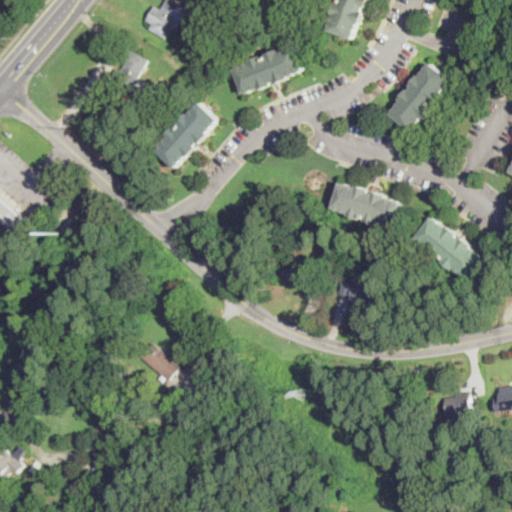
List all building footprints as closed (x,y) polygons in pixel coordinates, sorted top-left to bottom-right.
[(175,0),(204,17),(193,37),(176,27),(168,39),(151,29),(154,23),(148,20),(157,5),(163,9),(167,0),(175,0)] [(312,0),(308,12),(288,5),(289,0),(312,0)] [(372,0),(370,8),(367,7),(366,11),(368,11),(364,25),(361,24),(356,39),(330,30),(336,14),(333,13),(338,0),(341,2),(341,0),(372,0)] [(308,12),(315,15),(313,21),(306,18),(308,12)] [(297,45),(307,70),(292,76),(293,78),(280,83),(279,81),(275,82),(276,85),(263,90),(262,88),(247,94),(237,68),(253,62),(252,60),(264,55),(265,57),(269,56),(268,54),(281,49),(282,51),(297,45)] [(152,60),(141,78),(132,93),(111,80),(119,67),(123,70),(127,63),(124,61),(132,48),(152,60)] [(434,63),(455,80),(445,92),(447,94),(439,104),(437,102),(434,106),(437,109),(428,119),(426,117),(415,130),(394,113),(404,101),(402,99),(410,88),(412,90),(415,86),(413,85),(422,74),(424,76),(434,63)] [(162,84),(157,92),(151,88),(157,80),(162,84)] [(202,101),(223,119),(211,132),(213,134),(204,144),(202,142),(199,145),(201,147),(192,157),(190,155),(179,168),(159,149),(170,137),(167,135),(177,125),(179,127),(182,124),(180,122),(190,111),(191,113),(202,101)] [(344,183),(359,187),(360,185),(373,189),(372,192),(376,193),(377,191),(390,195),(389,197),(405,202),(397,227),(381,222),(380,225),(368,222),(369,217),(364,216),(362,221),(350,217),(351,213),(336,209),(344,183)] [(74,204),(84,213),(95,202),(85,193),(74,204)] [(0,196),(25,218),(38,229),(27,242),(14,230),(4,222),(0,226),(0,196)] [(438,217),(450,227),(451,225),(462,234),(461,236),(464,239),(466,237),(476,245),(475,247),(488,258),(471,279),(458,268),(456,270),(446,262),(448,259),(445,256),(442,260),(431,251),(433,248),(420,238),(438,217)] [(77,223),(68,233),(63,229),(72,219),(77,223)] [(319,264),(311,285),(288,276),(296,255),(319,264)] [(355,284),(352,296),(340,293),(343,281),(355,284)] [(383,288),(379,311),(350,305),(355,282),(383,288)] [(184,366),(171,380),(143,356),(155,341),(184,366)] [(511,407),(499,410),(497,397),(502,396),(501,390),(503,389),(502,386),(511,383),(511,407)] [(456,422),(450,422),(448,398),(458,397),(458,392),(473,391),(475,413),(467,414),(467,421),(456,422)] [(98,400),(88,412),(83,407),(92,396),(98,400)] [(133,426),(115,447),(103,437),(102,438),(95,432),(113,409),(133,426)] [(0,443),(2,445),(5,444),(13,450),(11,452),(15,455),(23,446),(28,451),(24,456),(23,460),(28,464),(20,474),(15,470),(5,482),(0,477),(0,443)] [(48,465),(40,476),(31,468),(33,465),(39,458),(48,465)]
